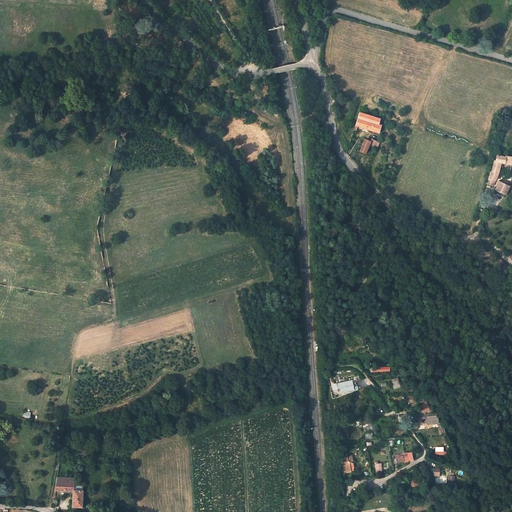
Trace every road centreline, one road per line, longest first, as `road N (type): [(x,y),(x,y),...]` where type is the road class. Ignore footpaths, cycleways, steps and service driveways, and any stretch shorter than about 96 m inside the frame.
road 1 (track): [(47,511),(78,339),(116,314),(103,224),(134,72),(145,58),(196,48)]
road 2 (unclassified): [(359,177),(393,243),(472,310),(511,358)]
road 3 (unclassified): [(142,0),(234,74),(311,63)]
road 4 (unclassified): [(359,177),(391,204),(467,237),(511,271)]
road 5 (unclassified): [(311,63),(336,144),(359,177)]
